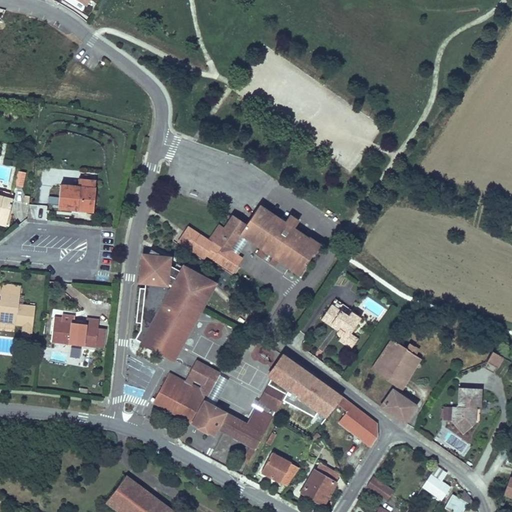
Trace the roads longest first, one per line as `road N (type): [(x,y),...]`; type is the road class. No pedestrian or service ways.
road 1 (residential): [(15,0),(67,21),(151,86),(160,102),(133,238),(111,425)]
road 2 (residential): [(485,511),(463,478),(392,430),(341,511)]
road 3 (residential): [(0,253),(79,268),(91,262),(86,232),(37,228),(7,247)]
road 4 (tertiary): [(111,425),(282,511)]
